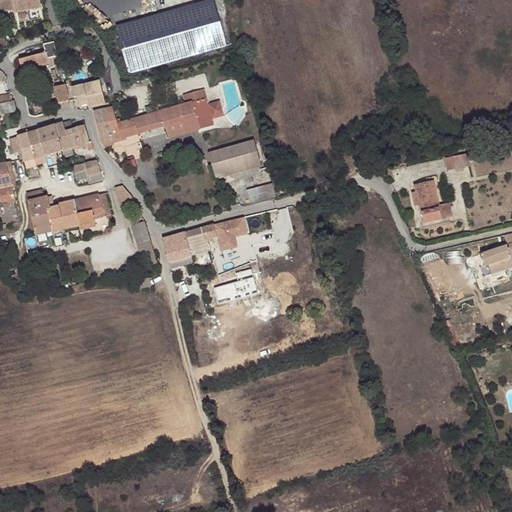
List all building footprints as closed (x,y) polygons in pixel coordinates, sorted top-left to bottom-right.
[(41,11),(38,0),(0,0),(0,15),(13,13),(14,16),(41,11)] [(227,46),(213,0),(212,0),(115,28),(128,73),(227,46)] [(41,11),(14,16),(16,26),(43,21),(41,11)] [(54,43),(42,45),(44,53),(18,60),(22,71),(48,64),(49,68),(55,67),(53,58),(57,57),(54,43)] [(72,88),(76,107),(87,105),(88,108),(91,107),(105,105),(99,82),(72,88)] [(68,96),(65,85),(54,88),(58,104),(66,102),(68,96)] [(183,95),(185,104),(206,98),(203,90),(183,95)] [(10,94),(0,96),(0,129),(1,129),(0,124),(0,115),(16,112),(14,101),(12,102),(10,94)] [(185,104),(143,116),(148,131),(164,127),(195,119),(198,129),(213,125),(206,98),(185,104)] [(112,108),(93,112),(93,113),(100,144),(102,144),(126,138),(126,137),(131,136),(127,120),(121,122),(120,119),(116,120),(112,108)] [(143,116),(133,119),(137,134),(148,131),(143,116)] [(133,119),(127,120),(131,136),(137,134),(133,119)] [(195,119),(164,127),(167,138),(198,129),(195,119)] [(57,134),(62,151),(72,148),(66,130),(71,129),(69,121),(55,125),(57,134)] [(86,144),(88,148),(92,147),(91,143),(90,143),(89,141),(85,125),(71,129),(66,130),(72,148),(86,144)] [(45,156),(62,151),(57,134),(52,135),(49,127),(36,131),(40,141),(45,156)] [(23,162),(35,159),(31,144),(40,141),(36,131),(27,133),(17,137),(16,149),(19,160),(23,160),(23,162)] [(126,140),(126,138),(102,144),(102,148),(114,146),(113,144),(126,140)] [(207,153),(208,158),(216,182),(218,182),(259,170),(258,167),(261,166),(254,140),(207,153)] [(31,144),(35,159),(45,156),(40,141),(31,144)] [(140,142),(133,144),(136,151),(138,158),(145,157),(140,142)] [(136,151),(133,144),(123,147),(130,168),(136,166),(134,160),(138,158),(136,151)] [(72,148),(62,151),(64,157),(74,155),(72,148)] [(495,149),(461,155),(463,167),(470,166),(469,162),(496,157),(495,149)] [(463,167),(461,155),(445,158),(447,170),(455,168),(463,167)] [(45,156),(35,159),(36,165),(47,162),(45,156)] [(35,159),(23,162),(25,169),(37,166),(36,165),(35,159)] [(97,160),(84,164),(87,179),(89,184),(102,181),(100,173),(97,160)] [(11,188),(13,188),(15,187),(15,184),(9,162),(6,163),(11,188)] [(6,224),(17,221),(13,201),(15,200),(13,188),(11,188),(6,163),(0,164),(0,203),(2,203),(6,224)] [(87,179),(84,164),(72,166),(76,181),(87,179)] [(412,194),(413,202),(419,201),(419,205),(424,223),(441,219),(438,208),(440,207),(434,180),(414,185),(416,193),(412,194)] [(250,203),(276,197),(272,183),(246,190),(250,203)] [(121,186),(114,188),(115,191),(119,209),(134,203),(131,197),(121,186)] [(42,190),(25,194),(27,202),(43,198),(42,190)] [(105,194),(75,201),(80,225),(95,222),(94,219),(93,213),(109,210),(105,194)] [(27,202),(35,235),(51,232),(66,229),(67,232),(70,232),(69,227),(80,225),(75,201),(58,204),(59,207),(50,208),(47,197),(43,198),(27,202)] [(449,205),(440,207),(438,208),(441,219),(451,216),(449,205)] [(110,215),(109,210),(93,213),(94,219),(110,215)] [(247,233),(243,217),(213,225),(217,237),(218,240),(221,252),(233,248),(231,239),(232,237),(235,236),(247,233)] [(130,226),(136,246),(150,242),(144,222),(144,221),(130,226)] [(213,225),(161,239),(170,269),(193,262),(191,254),(188,241),(198,238),(201,251),(201,253),(210,250),(209,243),(208,240),(217,237),(213,225)] [(511,233),(504,235),(507,245),(481,255),(485,266),(479,268),(482,278),(493,274),(503,270),(511,266),(511,263),(509,254),(511,253),(511,233)] [(188,241),(191,254),(201,251),(198,238),(188,241)] [(136,246),(143,269),(157,265),(150,242),(136,246)] [(47,270),(46,263),(39,265),(40,272),(47,270)] [(235,282),(231,272),(215,279),(219,289),(235,282)] [(151,286),(149,278),(133,281),(136,290),(151,286)] [(443,322),(446,329),(451,327),(451,326),(453,326),(450,320),(443,322)] [(451,327),(446,329),(449,337),(454,336),(451,327)]
